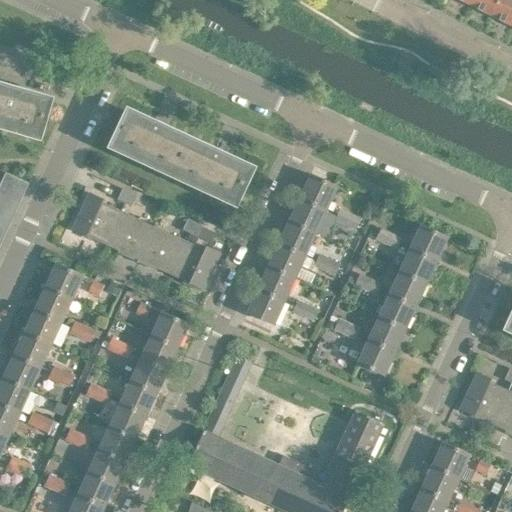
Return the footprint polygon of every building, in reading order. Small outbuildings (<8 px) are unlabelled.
[(471,0),(469,4),(490,15),(497,0),(471,0)] [(511,0),(497,0),(490,15),(511,25),(511,22),(511,0)] [(0,124),(38,135),(48,100),(0,85),(0,124)] [(112,145),(173,173),(189,140),(128,112),(112,145)] [(189,140),(173,173),(235,202),(250,168),(189,140)] [(5,172),(0,183),(23,193),(28,183),(5,172)] [(310,174),(300,197),(325,209),(336,186),(310,174)] [(0,183),(0,182),(0,194),(18,203),(23,193),(0,183)] [(117,200),(124,203),(129,192),(122,189),(117,200)] [(129,192),(124,203),(132,206),(137,195),(129,192)] [(87,236),(105,244),(121,211),(102,202),(103,199),(89,193),(72,229),(84,235),(83,236),(86,237),(87,236)] [(0,194),(0,207),(14,214),(18,203),(0,194)] [(300,197),(289,220),(315,232),(325,209),(300,197)] [(0,207),(0,219),(9,224),(14,214),(0,207)] [(334,220),(344,225),(349,214),(339,209),(334,220)] [(136,262),(154,224),(153,226),(134,217),(121,211),(105,244),(124,253),(123,254),(137,260),(136,262)] [(349,214),(344,225),(355,230),(360,219),(349,214)] [(0,219),(0,231),(4,234),(9,224),(0,219)] [(182,230),(190,233),(195,222),(187,219),(182,230)] [(289,220),(279,243),(304,255),(315,232),(289,220)] [(195,222),(190,233),(197,236),(202,226),(195,222)] [(152,266),(171,275),(186,241),(173,235),(154,226),(155,224),(154,224),(136,262),(137,263),(138,261),(151,267),(152,266)] [(420,225),(410,248),(436,260),(446,237),(420,225)] [(375,239),(386,244),(391,233),(380,228),(375,239)] [(391,233),(386,244),(396,248),(401,238),(391,233)] [(330,238),(323,254),(348,266),(355,250),(330,238)] [(186,241),(171,275),(189,283),(189,284),(191,286),(192,284),(203,290),(220,253),(206,246),(205,249),(186,241)] [(279,243),(268,266),(294,278),(304,255),(279,243)] [(410,248),(399,271),(425,283),(436,260),(410,248)] [(313,265),(324,270),(328,260),(318,255),(313,265)] [(328,260),(324,270),(334,275),(339,265),(328,260)] [(56,263),(45,286),(71,298),(82,275),(56,263)] [(268,266),(258,289),(283,301),(294,278),(268,266)] [(399,271),(389,294),(415,306),(425,283),(399,271)] [(354,284),(365,289),(370,279),(359,274),(354,284)] [(370,279),(365,289),(375,294),(380,283),(370,279)] [(88,291),(98,296),(103,285),(93,280),(88,291)] [(110,280),(107,287),(118,291),(121,285),(110,280)] [(45,286),(35,309),(61,321),(71,298),(45,286)] [(283,301),(258,289),(247,312),(273,324),(283,301)] [(389,294),(378,317),(404,328),(415,306),(389,294)] [(292,311),(303,316),(307,305),(297,300),(292,311)] [(135,313),(146,317),(151,307),(140,302),(135,313)] [(307,305),(303,316),(313,320),(318,310),(307,305)] [(35,309),(24,332),(50,344),(61,321),(35,309)] [(162,312),(151,335),(177,347),(187,324),(162,312)] [(378,317),(368,339),(394,351),(404,328),(378,317)] [(333,329),(344,334),(349,324),(338,319),(333,329)] [(69,332),(79,336),(84,326),(74,321),(69,332)] [(349,324),(344,334),(355,339),(360,328),(349,324)] [(84,326),(79,336),(90,341),(94,330),(84,326)] [(24,332),(14,355),(40,366),(50,344),(24,332)] [(151,335),(141,357),(166,369),(177,347),(151,335)] [(106,348),(117,353),(122,343),(111,338),(106,348)] [(394,351),(368,339),(357,362),(383,374),(394,351)] [(122,343),(117,353),(127,358),(132,347),(122,343)] [(14,355),(3,377),(29,389),(40,366),(14,355)] [(238,356),(203,430),(216,436),(251,362),(238,356)] [(141,357),(130,380),(156,392),(166,369),(141,357)] [(48,377),(59,381),(63,371),(53,366),(48,377)] [(63,371),(59,381),(69,386),(74,376),(63,371)] [(473,416),(492,424),(507,390),(489,382),(490,379),(476,372),(459,409),(470,415),(470,416),(473,417),(473,416)] [(3,377),(0,384),(0,403),(19,412),(29,389),(3,377)] [(130,380),(120,403),(145,415),(156,392),(130,380)] [(85,394),(95,398),(100,388),(90,383),(85,394)] [(100,388),(95,398),(106,403),(110,392),(100,388)] [(511,392),(507,390),(492,424),(510,433),(509,434),(511,435),(511,392)] [(56,402),(52,411),(61,415),(66,406),(56,402)] [(0,403),(0,431),(8,436),(19,412),(0,403)] [(120,403),(109,426),(135,438),(145,415),(120,403)] [(216,436),(203,430),(187,465),(289,511),(341,511),(348,498),(340,493),(354,463),(362,467),(383,423),(355,410),(320,485),(306,478),(310,468),(282,455),(277,465),(216,436)] [(27,422),(37,427),(42,416),(32,412),(27,422)] [(42,416),(37,427),(48,432),(50,426),(52,421),(42,416)] [(109,426),(99,449),(124,461),(135,438),(109,426)] [(65,439),(75,444),(80,433),(70,429),(65,439)] [(80,433),(75,444),(85,449),(90,438),(80,433)] [(443,442),(432,465),(458,477),(468,454),(443,442)] [(99,449),(88,471),(114,483),(124,461),(99,449)] [(6,468),(16,472),(21,462),(11,457),(6,468)] [(475,469),(485,474),(490,464),(479,459),(475,469)] [(21,462),(16,472),(27,477),(32,466),(21,462)] [(432,465),(422,488),(447,500),(458,477),(432,465)] [(88,471),(77,494),(103,506),(114,483),(88,471)] [(44,485),(54,490),(59,479),(49,474),(44,485)] [(59,479),(54,490),(64,494),(69,484),(59,479)] [(494,482),(490,491),(496,494),(500,485),(494,482)] [(422,488),(411,510),(414,511),(441,511),(447,500),(422,488)] [(100,511),(103,506),(77,494),(69,511),(100,511)] [(456,510),(459,511),(467,511),(471,504),(460,500),(456,510)] [(194,511),(197,505),(191,502),(187,511),(194,511)]
